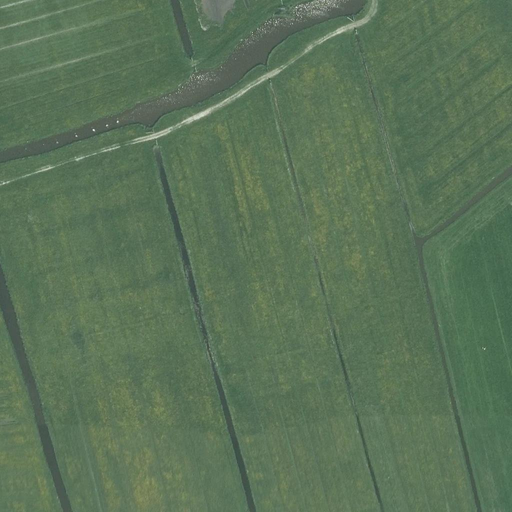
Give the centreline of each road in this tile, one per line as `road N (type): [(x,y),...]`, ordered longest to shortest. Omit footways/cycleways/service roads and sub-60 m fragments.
road 1 (track): [(375,0),(366,20),(183,124),(0,184)]
road 2 (track): [(167,75),(208,56),(281,0)]
